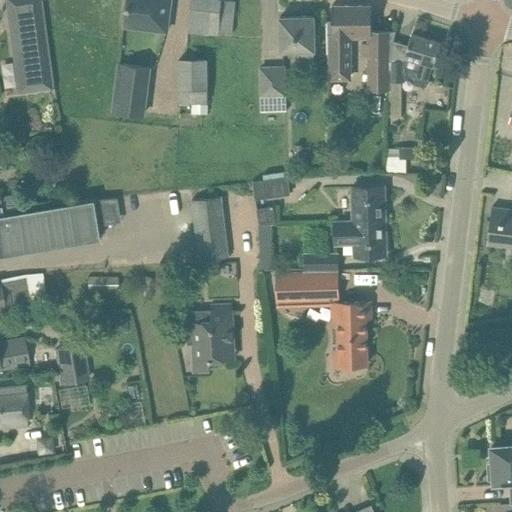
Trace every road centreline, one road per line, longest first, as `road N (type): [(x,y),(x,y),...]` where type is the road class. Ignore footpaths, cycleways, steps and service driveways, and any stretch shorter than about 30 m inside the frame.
road 1 (residential): [(436,428),(486,22)]
road 2 (residential): [(283,493),(233,205)]
road 3 (residential): [(283,493),(436,428)]
